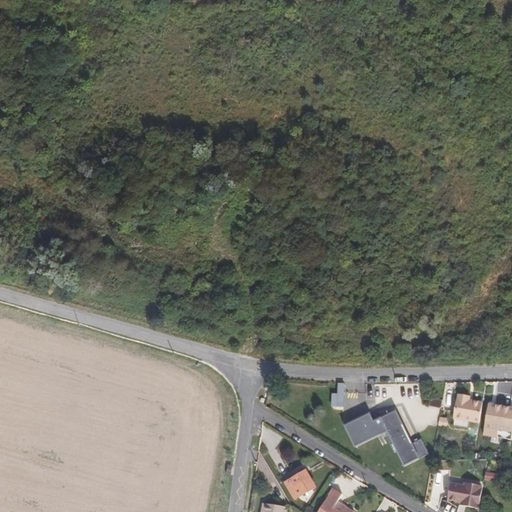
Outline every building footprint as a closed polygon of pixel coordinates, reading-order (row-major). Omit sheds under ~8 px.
[(338,393),(333,393),(332,406),(344,406),(345,383),(339,383),(338,393)] [(460,416),(486,421),(490,401),(476,399),(476,396),(465,393),(460,416)] [(438,404),(451,407),(453,398),(440,396),(438,404)] [(511,433),(511,407),(494,406),(488,435),(511,437),(511,433)] [(352,428),(363,449),(392,433),(412,466),(432,454),(423,438),(417,441),(400,412),(380,423),(375,415),(352,428)] [(390,476),(404,467),(396,455),(382,463),(390,476)] [(299,498),(319,487),(305,464),(285,475),(299,498)] [(484,504),(486,504),(490,487),(489,487),(489,484),(473,480),(473,483),(459,480),(455,496),(468,499),(467,503),(484,506),(484,504)] [(355,511),(348,507),(348,508),(339,503),(344,494),(334,488),(320,511),(355,511)]
